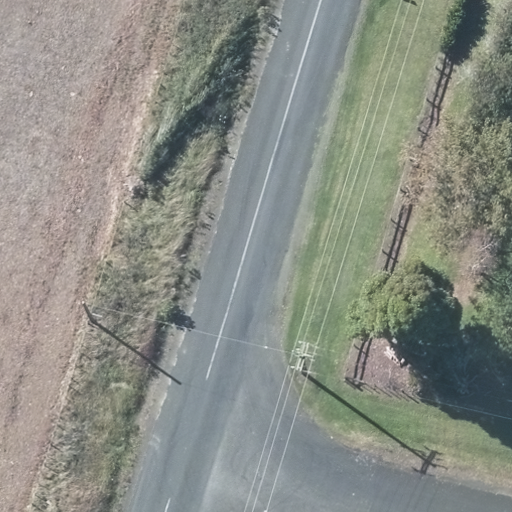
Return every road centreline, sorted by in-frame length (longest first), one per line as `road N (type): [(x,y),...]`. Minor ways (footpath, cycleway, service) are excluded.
road 1 (unclassified): [(322,0),(183,453)]
road 2 (residential): [(183,453),(433,511)]
